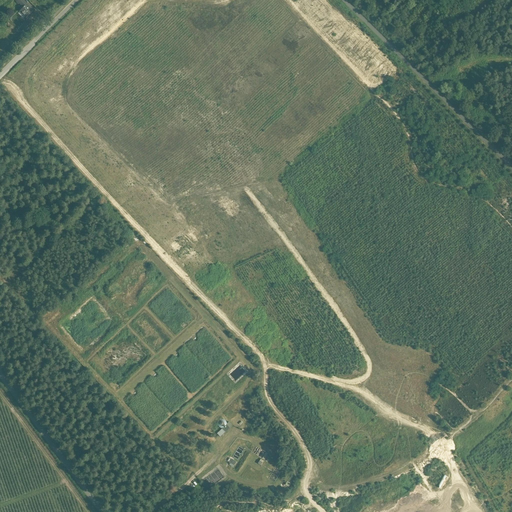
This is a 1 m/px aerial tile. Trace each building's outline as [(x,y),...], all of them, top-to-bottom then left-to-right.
[(26,6),(20,0),(18,0),(16,3),(18,5),(19,4),(23,8),(26,6)] [(23,8),(19,13),(20,12),(26,18),(25,19),(32,13),(27,8),(28,8),(26,6),(23,8)] [(27,22),(21,28),(26,34),(32,27),(27,22)] [(220,428),(221,428),(222,429),(225,432),(229,428),(226,425),(226,423),(225,421),(224,420),(222,420),(220,420),(219,421),(218,422),(217,424),(217,425),(218,427),(220,428)] [(222,429),(216,434),(219,437),(225,432),(222,429)] [(203,480),(209,488),(225,478),(219,469),(203,480)]
